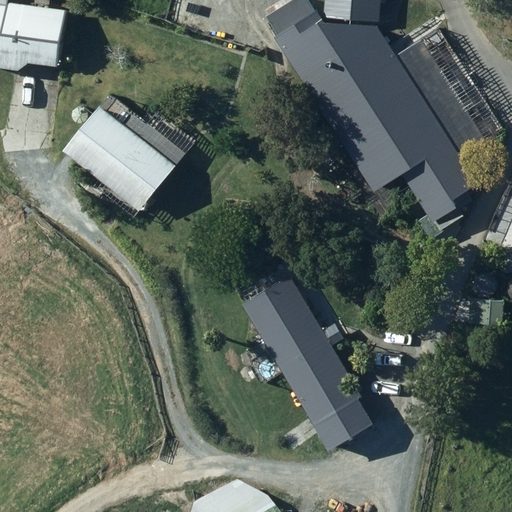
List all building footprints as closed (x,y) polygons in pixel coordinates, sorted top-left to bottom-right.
[(0,0),(0,64),(32,69),(42,61),(69,64),(76,9),(21,1),(21,0),(0,0)] [(328,9),(286,36),(384,190),(412,172),(437,211),(424,219),(443,249),(456,240),(449,229),(473,213),(469,207),(481,199),(477,193),(489,185),(472,158),(511,132),(446,28),(406,54),(386,23),(388,0),(333,0),(332,17),(328,9)] [(79,150),(151,209),(187,166),(115,106),(79,150)] [(252,305),(340,449),(383,422),(368,398),(371,396),(340,345),(351,338),(343,324),(332,330),(299,276),(252,305)] [(511,301),(478,299),(476,322),(509,325),(511,301)] [(200,509),(199,511),(284,511),(277,500),(243,482),(200,509)]
